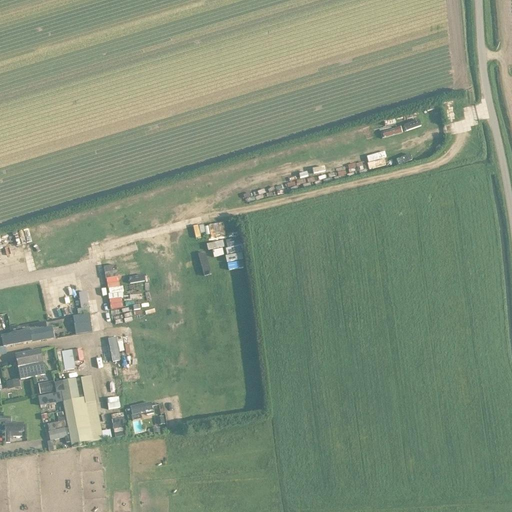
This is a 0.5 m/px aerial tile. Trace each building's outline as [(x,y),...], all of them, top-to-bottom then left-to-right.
[(275,192),(271,181),(262,184),(265,195),(275,192)] [(87,312),(82,313),(71,315),(73,334),(90,331),(87,312)] [(9,334),(0,335),(0,342),(1,346),(3,346),(49,338),(52,337),(50,324),(44,325),(43,321),(25,324),(26,330),(9,333),(9,334)] [(38,350),(13,355),(18,379),(43,374),(38,350)] [(125,357),(128,371),(124,372),(125,376),(129,376),(130,380),(138,378),(134,355),(125,357)] [(66,427),(67,435),(69,444),(101,439),(89,375),(58,381),(59,391),(63,411),(65,423),(66,427)] [(4,381),(5,389),(18,386),(17,378),(4,381)] [(54,392),(59,391),(58,381),(52,382),(52,380),(36,383),(38,394),(53,391),(54,392)] [(36,396),(38,405),(49,403),(59,401),(60,401),(59,392),(36,396)] [(61,410),(59,401),(49,403),(51,412),(61,410)] [(128,408),(129,415),(141,412),(142,415),(145,414),(145,411),(150,410),(148,403),(128,408)] [(63,424),(65,423),(63,411),(54,413),(56,421),(45,423),(46,430),(64,426),(63,424)] [(110,413),(113,436),(124,434),(123,430),(124,430),(122,412),(110,413)] [(9,422),(3,422),(3,431),(3,442),(8,442),(8,436),(8,431),(20,431),(22,431),(22,422),(9,422)] [(65,436),(67,435),(66,427),(63,428),(63,427),(46,431),(48,441),(65,437),(65,436)]
